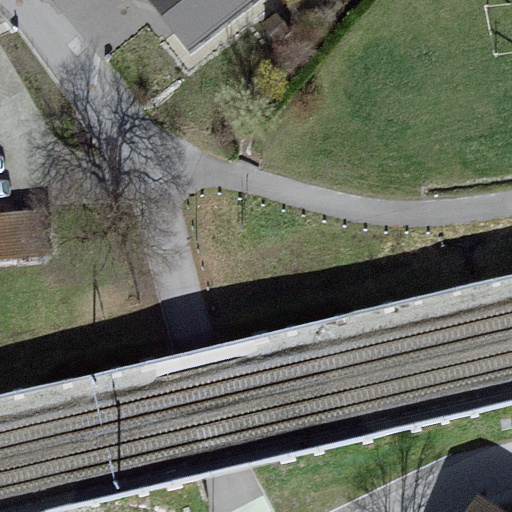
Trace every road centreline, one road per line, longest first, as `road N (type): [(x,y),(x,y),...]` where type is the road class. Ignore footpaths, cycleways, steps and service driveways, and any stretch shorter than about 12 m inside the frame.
road 1 (residential): [(136,161),(373,222),(511,214)]
road 2 (residential): [(136,161),(228,494),(240,511)]
road 3 (residential): [(21,0),(136,161)]
